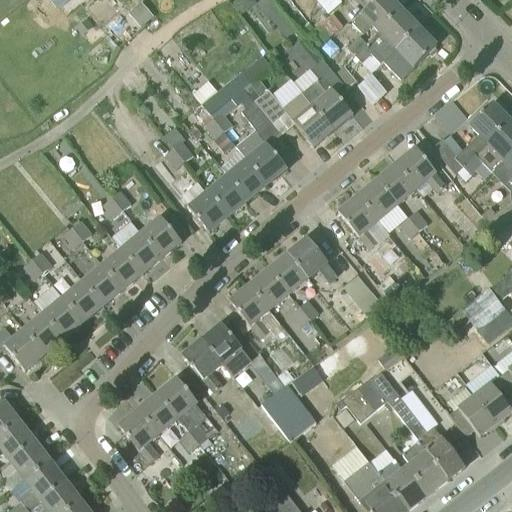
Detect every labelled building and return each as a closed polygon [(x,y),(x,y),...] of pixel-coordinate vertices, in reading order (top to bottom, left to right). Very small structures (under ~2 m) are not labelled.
[(47,0),(57,12),(72,0),(47,0)] [(337,0),(324,0),(321,3),(329,14),(341,5),(337,0)] [(362,38),(371,30),(377,36),(400,12),(388,0),(377,0),(359,18),(360,19),(351,27),(362,38)] [(140,31),(153,20),(141,5),(128,16),(140,31)] [(400,12),(377,36),(365,47),(353,59),(361,67),(370,58),(380,68),(418,31),(400,12)] [(315,35),(305,42),(314,52),(342,30),(334,20),(315,34),(315,35)] [(86,22),(75,30),(81,37),(91,28),(86,22)] [(307,39),(314,34),(308,26),(302,31),(307,39)] [(380,68),(384,65),(393,75),(401,83),(412,72),(436,49),(418,31),(380,68)] [(352,118),(332,93),(340,87),(301,38),(289,47),(318,83),(311,89),(301,96),(312,109),(332,134),(352,118)] [(359,40),(347,52),(353,59),(365,47),(359,40)] [(251,67),(241,76),(201,108),(208,118),(242,92),(253,82),(260,77),(251,67)] [(348,93),(356,86),(344,70),(335,77),(348,93)] [(385,94),(371,77),(357,90),(372,107),(385,94)] [(251,103),(263,94),(253,82),(242,92),(251,103)] [(312,109),(301,96),(282,112),(268,94),(254,106),(272,128),(286,117),(292,124),(291,125),(312,151),(332,134),(312,109)] [(236,151),(267,188),(286,172),(259,139),(272,128),(254,106),(241,116),(255,134),(236,151)] [(457,177),(510,125),(492,106),(469,128),(478,138),(457,159),(443,142),(432,151),(455,178),(457,177)] [(457,106),(439,116),(449,132),(466,122),(457,106)] [(232,129),(222,117),(213,124),(223,136),(232,129)] [(214,143),(223,136),(213,124),(204,131),(214,143)] [(465,185),(471,179),(483,168),(491,177),(511,156),(511,126),(510,125),(457,177),(465,185)] [(184,144),(173,131),(162,140),(172,153),(184,144)] [(182,146),(174,152),(184,165),(192,159),(182,146)] [(236,151),(245,163),(226,178),(247,204),(267,188),(236,151)] [(415,151),(395,167),(416,193),(426,185),(436,196),(444,189),(434,178),(436,177),(415,151)] [(174,152),(163,161),(173,174),(184,165),(174,152)] [(511,156),(491,177),(502,188),(503,186),(510,194),(511,191),(511,156)] [(376,183),(397,209),(416,193),(395,167),(376,183)] [(247,204),(226,178),(206,194),(227,220),(247,204)] [(378,225),(397,209),(376,183),(356,200),(378,225)] [(227,220),(206,194),(187,211),(208,236),(227,220)] [(120,195),(112,201),(123,215),(131,208),(120,195)] [(378,225),(356,200),(337,216),(358,242),(360,240),(369,252),(377,246),(388,237),(378,225)] [(112,201),(101,210),(112,223),(123,215),(112,201)] [(511,221),(511,205),(511,204),(495,218),(490,212),(480,220),(494,237),(511,221)] [(416,215),(408,222),(419,235),(427,229),(416,215)] [(181,246),(159,220),(140,236),(161,262),(181,246)] [(409,243),(419,235),(408,222),(399,229),(409,243)] [(81,246),(91,238),(80,225),(70,233),(81,246)] [(81,246),(70,233),(62,240),(73,253),(81,246)] [(140,236),(120,252),(141,278),(161,262),(140,236)] [(306,240),(286,257),(307,283),(318,274),(329,287),(338,280),(327,268),(328,267),(306,240)] [(141,278),(120,252),(101,269),(122,294),(141,278)] [(40,257),(31,264),(42,277),(51,270),(40,257)] [(267,272),(288,298),(307,283),(286,257),(267,272)] [(31,264),(22,272),(33,285),(42,277),(31,264)] [(81,285),(102,310),(122,294),(101,269),(81,285)] [(247,288),(269,315),(288,298),(267,272),(247,288)] [(503,314),(497,307),(511,295),(511,275),(462,314),(478,334),(487,348),(511,328),(511,321),(505,313),(503,314)] [(342,290),(367,322),(382,310),(357,278),(342,290)] [(81,285),(61,301),(82,327),(102,310),(81,285)] [(382,295),(390,304),(403,294),(394,285),(382,295)] [(0,288),(0,306),(2,308),(11,301),(0,288)] [(259,323),(269,315),(247,288),(228,304),(250,331),(251,330),(261,341),(269,335),(259,323)] [(61,301),(42,317),(63,343),(82,327),(61,301)] [(318,317),(308,304),(299,312),(309,324),(318,317)] [(301,332),(309,324),(299,312),(290,319),(301,332)] [(43,359),(63,343),(42,317),(22,333),(43,359)] [(243,372),(248,367),(251,366),(241,354),(242,352),(221,327),(201,343),(222,369),(232,381),(243,372)] [(22,333),(12,341),(4,331),(0,334),(0,355),(4,352),(23,375),(43,359),(22,333)] [(212,377),(222,369),(201,343),(181,360),(202,385),(203,384),(213,397),(222,390),(212,377)] [(401,359),(395,349),(377,361),(384,371),(401,359)] [(511,370),(499,381),(511,397),(511,370)] [(440,441),(433,431),(425,437),(418,427),(380,376),(371,383),(388,406),(391,409),(391,410),(409,434),(418,446),(448,484),(465,472),(441,441),(440,441)] [(262,385),(273,399),(283,391),(272,377),(262,385)] [(388,406),(371,383),(370,383),(369,381),(357,391),(375,415),(388,406)] [(511,406),(511,397),(499,381),(474,400),(496,429),(511,416),(511,415),(507,410),(511,406)] [(199,449),(200,448),(207,442),(216,435),(195,409),(198,407),(176,382),(157,398),(178,423),(188,436),(199,449)] [(315,427),(294,399),(286,389),(283,391),(273,399),(261,408),(290,446),(315,427)] [(360,428),(375,415),(357,391),(335,408),(340,415),(346,410),(360,428)] [(137,414),(158,440),(178,423),(157,398),(137,414)] [(496,429),(474,400),(448,420),(466,442),(474,435),(480,442),(496,429)] [(0,439),(19,425),(3,405),(0,407),(0,439)] [(222,408),(214,413),(221,422),(229,416),(222,408)] [(149,447),(158,440),(137,414),(118,430),(139,456),(139,455),(149,467),(159,459),(149,447)] [(19,425),(0,439),(0,453),(8,465),(34,445),(19,425)] [(199,449),(188,436),(179,444),(189,457),(199,449)] [(204,452),(211,446),(207,442),(200,448),(204,452)] [(24,485),(50,465),(34,445),(8,465),(24,485)] [(401,459),(431,498),(448,484),(418,446),(401,459)] [(401,459),(377,477),(405,511),(412,511),(431,498),(401,459)] [(50,465),(24,485),(32,496),(20,505),(20,506),(12,511),(30,511),(65,485),(50,465)] [(359,506),(363,511),(405,511),(377,477),(368,466),(343,486),(359,506)] [(297,511),(274,482),(271,485),(264,475),(249,487),(253,491),(269,511),(297,511)] [(244,497),(253,491),(249,487),(243,480),(220,496),(232,511),(243,503),(244,497)] [(71,511),(81,505),(65,485),(30,511),(71,511)] [(178,511),(172,503),(161,510),(162,511),(178,511)]
